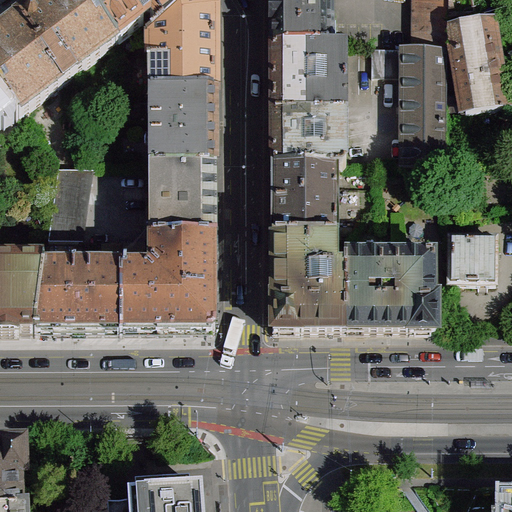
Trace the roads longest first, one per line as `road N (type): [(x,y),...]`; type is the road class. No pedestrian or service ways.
road 1 (residential): [(246,361),(245,0)]
road 2 (secondary): [(511,366),(246,361)]
road 3 (secondary): [(0,412),(247,421)]
road 4 (secondary): [(246,361),(0,363)]
road 5 (secondary): [(247,421),(390,446)]
road 6 (secondary): [(281,511),(305,475),(341,456),(390,446)]
road 7 (secondary): [(390,446),(511,446)]
